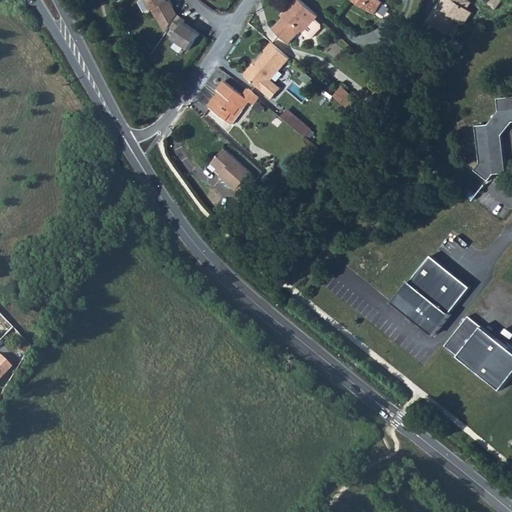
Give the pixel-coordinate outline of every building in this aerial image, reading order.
[(170,0),(150,0),(159,17),(161,16),(169,32),(173,27),(181,15),(175,11),(174,9),(177,7),(173,0),(172,0),(171,1),(170,0)] [(304,28),(311,35),(314,35),(324,25),(323,22),(326,19),(321,15),(320,14),(305,0),(296,0),(287,10),(289,12),(276,27),(291,42),(304,28)] [(385,0),(379,0),(378,3),(375,1),(371,5),(379,10),(385,0)] [(443,0),(431,18),(449,30),(459,15),(461,16),(469,22),(477,9),(472,6),(475,0),(443,0)] [(181,15),(173,27),(180,32),(176,38),(192,50),(203,33),(187,22),(189,20),(181,15)] [(449,30),(450,31),(461,16),(459,15),(449,30)] [(457,35),(452,42),(462,49),(467,42),(457,35)] [(267,48),(269,50),(264,56),(280,71),(292,56),(275,41),(267,48)] [(280,71),(264,56),(258,64),(254,64),(248,71),(249,74),(262,85),(269,78),(273,78),(280,71)] [(229,94),(218,109),(234,121),(239,114),(242,116),(248,108),(250,109),(251,110),(257,102),(262,105),(266,99),(256,90),(251,97),(232,82),(225,91),(229,94)] [(350,108),(359,98),(344,85),(336,95),(350,108)] [(511,97),(498,99),(499,111),(488,125),(476,126),(480,164),(475,170),(488,181),(494,175),(506,173),(502,136),(511,123),(511,97)] [(311,127),(289,108),(284,114),(306,133),(311,127)] [(259,175),(232,150),(219,165),(229,175),(226,178),(242,193),(259,175)] [(451,314),(471,287),(432,256),(411,282),(410,281),(393,303),(435,336),(452,315),(451,314)] [(502,390),(511,377),(511,349),(470,316),(446,346),(502,390)] [(0,355),(0,377),(11,366),(0,355)]
